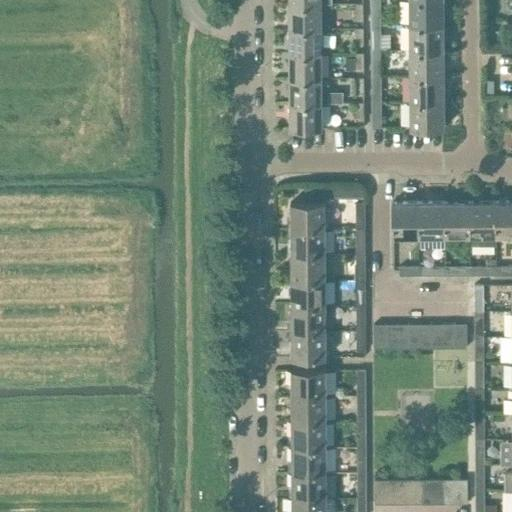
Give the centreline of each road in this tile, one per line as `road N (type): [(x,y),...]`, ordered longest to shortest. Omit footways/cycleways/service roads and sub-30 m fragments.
road 1 (residential): [(249,511),(245,163)]
road 2 (residential): [(245,163),(443,162)]
road 3 (residential): [(245,163),(243,0)]
road 4 (residential): [(472,0),(472,162)]
